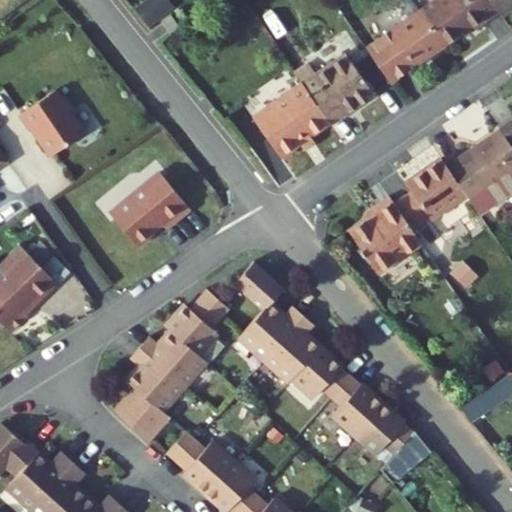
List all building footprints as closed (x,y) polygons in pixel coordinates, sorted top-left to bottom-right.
[(446,63),(497,27),(477,0),(457,0),(420,26),(446,63)] [(511,25),(511,0),(477,0),(497,27),(501,33),(511,25)] [(393,100),(446,63),(420,26),(367,63),(393,100)] [(380,108),(351,66),(321,87),(313,75),(298,86),(306,98),(332,134),(335,139),(380,108)] [(283,168),(332,134),(306,98),(257,132),(283,168)] [(59,99),(24,124),(34,137),(35,137),(55,165),(89,141),(59,99)] [(511,134),(503,142),(511,155),(511,134)] [(511,155),(503,142),(448,181),(467,207),(479,214),(511,197),(511,155)] [(0,193),(20,180),(0,151),(0,193)] [(415,245),(467,207),(448,181),(443,173),(410,197),(415,204),(396,218),(415,245)] [(171,185),(117,222),(142,257),(170,238),(172,242),(198,224),(171,185)] [(396,218),(392,213),(367,231),(371,236),(396,218)] [(425,259),(415,245),(396,218),(371,236),(355,247),(384,287),(425,259)] [(30,267),(21,259),(1,283),(7,288),(0,296),(0,330),(20,347),(35,329),(31,326),(40,316),(43,318),(73,281),(41,254),(30,267)] [(303,301),(274,273),(252,295),(283,322),(289,316),(303,301)] [(249,320),(227,300),(209,319),(231,339),(249,320)] [(209,319),(204,314),(183,335),(214,365),(235,342),(231,339),(209,319)] [(289,316),(261,346),(283,368),(322,328),(312,318),(303,328),(289,316)] [(283,368),(307,391),(309,389),(337,360),(325,347),(333,338),(322,328),(283,368)] [(200,395),(221,372),(214,365),(188,339),(176,352),(165,344),(156,354),(200,395)] [(176,420),(200,395),(156,354),(147,365),(156,374),(143,388),(176,420)] [(339,403),(359,381),(337,360),(309,389),(333,410),(339,403)] [(511,371),(460,406),(471,423),(511,395),(511,371)] [(377,399),(359,381),(339,403),(358,420),(377,399)] [(128,416),(164,448),(184,427),(176,420),(148,394),(128,416)] [(352,427),(372,447),(399,418),(379,398),(377,399),(358,420),(352,427)] [(511,430),(511,404),(478,428),(493,445),(511,430)] [(372,447),(394,466),(401,459),(411,468),(430,447),(399,418),(372,447)] [(35,486),(58,461),(46,450),(44,453),(20,431),(0,452),(0,474),(13,487),(23,476),(35,486)] [(180,458),(202,479),(220,459),(199,439),(180,458)] [(447,469),(430,447),(411,468),(394,485),(408,502),(447,469)] [(244,472),(224,455),(199,482),(220,500),(244,472)] [(44,511),(53,511),(91,471),(79,459),(67,472),(56,463),(35,486),(26,495),(44,511)] [(96,511),(103,506),(92,496),(104,483),(91,471),(53,511),(96,511)] [(233,511),(242,511),(264,488),(244,472),(220,500),(233,511)] [(280,511),(260,494),(243,511),(280,511)]
